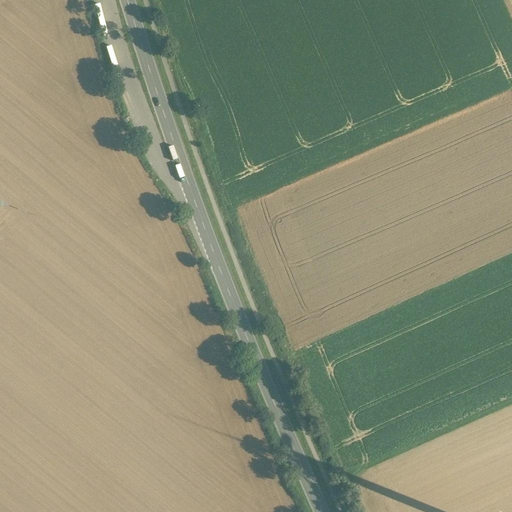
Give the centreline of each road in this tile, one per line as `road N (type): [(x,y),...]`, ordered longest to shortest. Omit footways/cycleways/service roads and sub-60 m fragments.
road 1 (secondary): [(321,511),(218,271),(126,0)]
road 2 (track): [(511,396),(349,473),(343,478),(356,511)]
